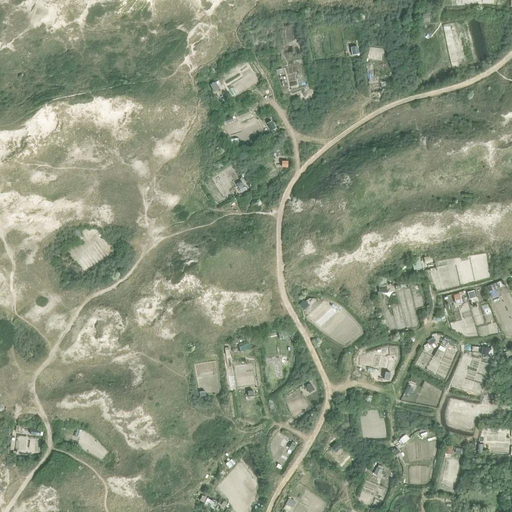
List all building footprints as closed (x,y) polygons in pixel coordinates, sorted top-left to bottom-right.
[(357,46),(350,47),(351,55),(358,53),(357,46)] [(215,82),(209,85),(213,91),(218,88),(215,82)] [(379,82),(372,84),(373,91),(380,89),(379,82)] [(242,183),(237,186),(240,192),(245,189),(242,183)] [(419,257),(412,259),(414,270),(421,268),(419,257)] [(496,283),(487,286),(489,292),(498,288),(496,283)] [(459,293),(453,295),(455,304),(461,302),(459,293)] [(309,304),(303,299),(299,304),(305,309),(309,304)] [(433,339),(428,343),(431,347),(436,344),(433,339)] [(367,357),(360,355),(358,363),(365,365),(367,357)] [(42,429),(30,428),(29,434),(41,436),(42,429)] [(293,442),(289,449),(293,451),(297,444),(293,442)] [(335,442),(331,447),(336,451),(340,447),(335,442)] [(288,498),(285,503),(291,507),(294,502),(288,498)]
